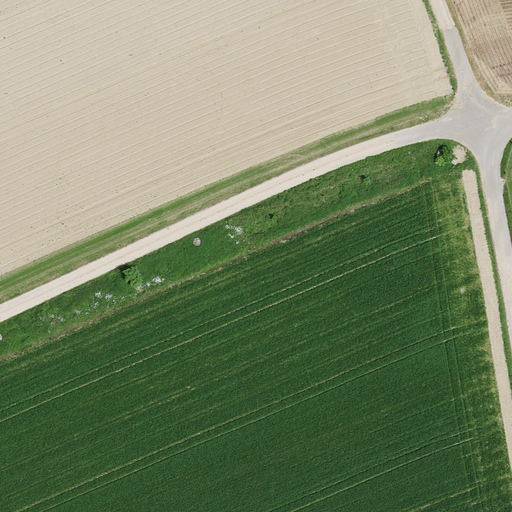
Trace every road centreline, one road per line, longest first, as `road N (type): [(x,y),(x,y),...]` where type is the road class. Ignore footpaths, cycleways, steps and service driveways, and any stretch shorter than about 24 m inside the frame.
road 1 (track): [(479,122),(313,169),(0,312)]
road 2 (track): [(479,122),(511,300)]
road 3 (track): [(436,0),(479,122)]
